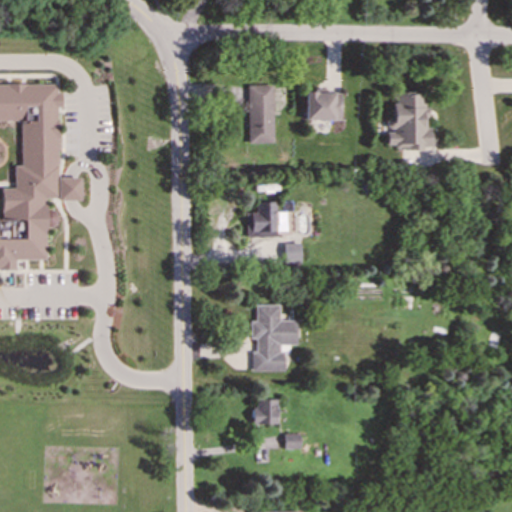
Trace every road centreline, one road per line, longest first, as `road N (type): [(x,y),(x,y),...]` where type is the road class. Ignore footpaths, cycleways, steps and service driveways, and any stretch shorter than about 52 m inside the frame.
road 1 (tertiary): [(119,0),(151,25),(175,70),(184,511)]
road 2 (residential): [(511,38),(234,33),(165,44)]
road 3 (residential): [(479,0),(486,152)]
